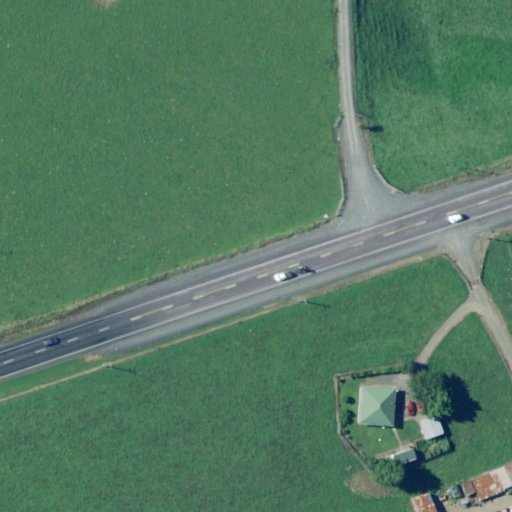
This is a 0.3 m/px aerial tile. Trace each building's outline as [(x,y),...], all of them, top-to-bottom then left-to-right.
[(393,390),(359,387),(356,424),(390,427),(393,390)] [(441,434),(435,415),(417,420),(424,440),(441,434)] [(408,451),(406,445),(398,447),(400,454),(391,457),(394,467),(416,459),(413,449),(408,451)] [(511,487),(511,462),(460,484),(466,497),(475,493),(478,501),(511,487)] [(433,511),(426,487),(416,490),(418,496),(411,499),(415,511),(433,511)]
